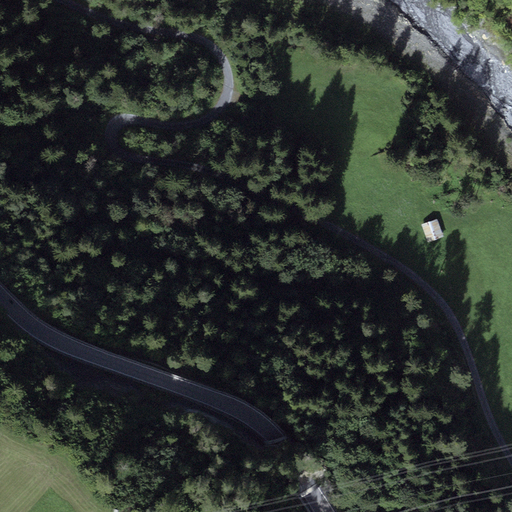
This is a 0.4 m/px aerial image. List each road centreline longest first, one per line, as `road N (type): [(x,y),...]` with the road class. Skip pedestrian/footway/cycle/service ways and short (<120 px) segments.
road 1 (track): [(383,256),(203,169),(116,151),(110,131),(124,120),(187,124),(215,114),(229,81),(222,59),(190,36),(127,26),(60,0)]
road 2 (tertiary): [(324,511),(267,428),(211,398),(58,341),(0,295)]
road 3 (track): [(511,458),(447,310),(383,256)]
